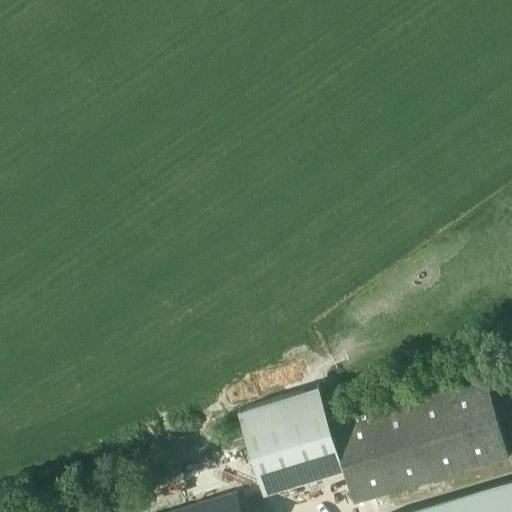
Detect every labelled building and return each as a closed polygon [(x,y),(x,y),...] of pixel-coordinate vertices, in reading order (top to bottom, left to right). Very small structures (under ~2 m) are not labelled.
[(509,455),(486,376),(332,421),(344,464),(355,500),(509,455)] [(321,416),(318,407),(327,404),(320,382),(239,406),(249,440),(263,488),(344,464),(332,421),(329,413),(321,416)] [(335,401),(327,404),(318,407),(321,416),(329,413),(338,411),(335,401)] [(511,511),(511,477),(393,511),(511,511)] [(244,511),(237,489),(164,511),(244,511)]
